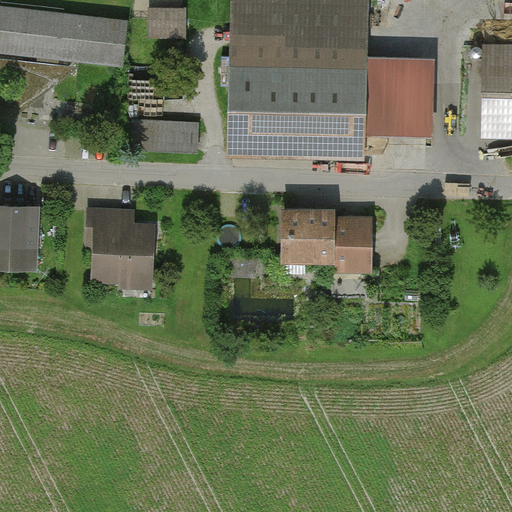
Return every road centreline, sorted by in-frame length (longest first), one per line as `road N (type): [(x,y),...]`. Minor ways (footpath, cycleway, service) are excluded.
road 1 (residential): [(0,180),(441,191)]
road 2 (track): [(221,185),(201,51),(233,36)]
